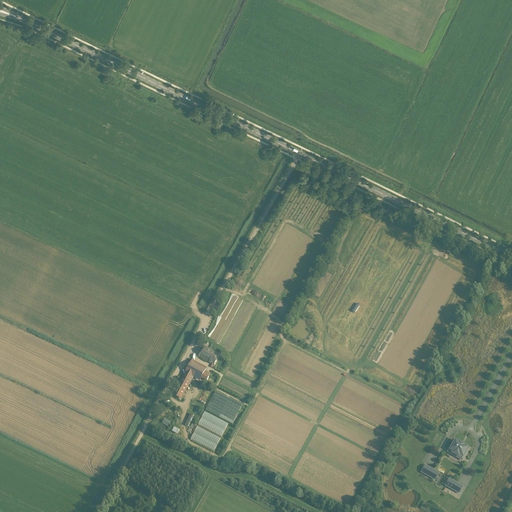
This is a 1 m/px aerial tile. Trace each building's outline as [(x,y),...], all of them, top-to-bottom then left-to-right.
[(212,368),(214,365),(220,355),(211,350),(209,349),(205,347),(199,357),(208,362),(207,365),(212,368)] [(210,374),(207,372),(207,371),(206,371),(207,369),(192,360),(181,381),(173,395),(181,399),(193,378),(200,382),(201,379),(207,382),(209,378),(208,377),(210,374)] [(312,382),(321,386),(324,378),(315,374),(312,382)] [(233,425),(243,405),(216,391),(206,411),(233,425)] [(198,426),(222,436),(228,423),(204,412),(198,426)] [(165,419),(162,424),(168,428),(171,423),(165,419)] [(214,451),(220,437),(196,427),(190,440),(214,451)] [(467,449),(467,448),(463,446),(464,446),(460,443),(460,444),(456,442),(455,443),(455,442),(450,450),(454,452),(453,454),(459,457),(460,456),(463,457),(467,449)] [(435,480),(439,473),(432,470),(428,476),(435,480)] [(456,483),(449,479),(446,486),(453,490),(456,483)]
